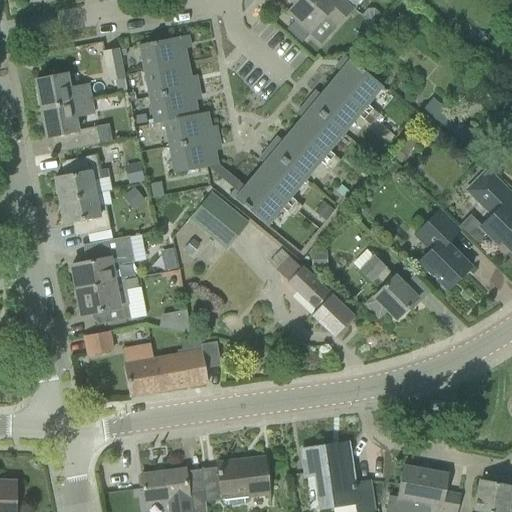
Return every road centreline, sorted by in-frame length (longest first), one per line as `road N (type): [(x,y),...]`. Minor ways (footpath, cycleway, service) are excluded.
road 1 (residential): [(63,431),(0,108)]
road 2 (tertiary): [(63,431),(362,391)]
road 3 (residential): [(0,33),(229,0)]
road 4 (residential): [(511,470),(384,445),(369,433),(362,391)]
road 5 (tertiary): [(362,391),(431,373),(511,331)]
